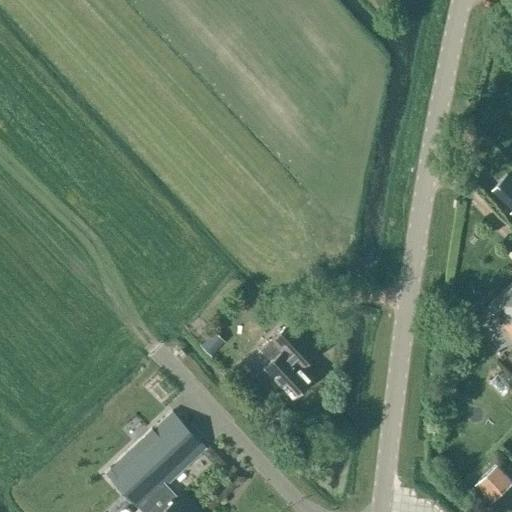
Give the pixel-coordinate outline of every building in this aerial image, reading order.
[(511,180),(506,175),(492,190),(511,209),(509,213),(511,216),(511,180)] [(511,282),(489,304),(505,321),(502,324),(511,335),(511,282)] [(250,319),(238,325),(243,337),(255,331),(250,319)] [(271,361),(253,377),(270,395),(281,385),(292,397),(312,379),(301,367),(319,350),(290,319),(270,338),(271,339),(260,349),(271,361)] [(207,447),(171,409),(104,472),(141,511),(194,511),(177,494),(176,495),(167,484),(207,447)] [(491,502),(511,483),(496,465),(475,484),(491,502)]
